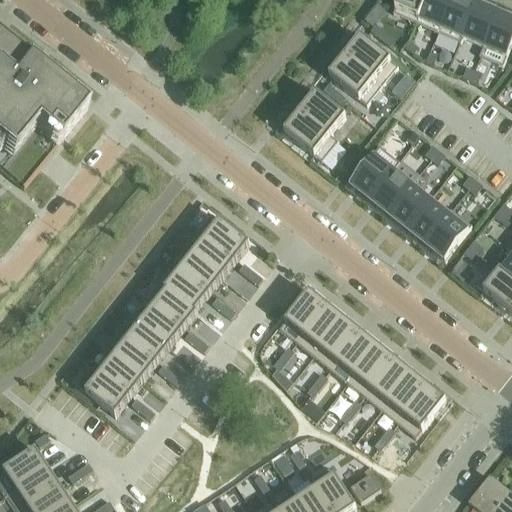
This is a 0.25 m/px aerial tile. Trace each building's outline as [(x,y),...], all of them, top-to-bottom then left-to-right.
[(401,0),(394,19),(417,29),(429,0),(401,0)] [(429,0),(417,29),(424,32),(439,38),(455,0),(429,0)] [(459,0),(455,0),(439,38),(461,48),(462,48),(464,44),(463,44),(478,8),(459,0)] [(478,8),(463,44),(464,44),(484,53),(485,53),(500,18),(478,8)] [(484,53),(480,61),(481,62),(504,72),(511,53),(511,22),(500,18),(485,53),(484,53)] [(375,31),(369,37),(379,44),(384,38),(375,31)] [(384,38),(379,44),(388,52),(393,46),(384,38)] [(361,42),(345,62),(383,92),(399,72),(361,42)] [(408,46),(403,53),(413,60),(418,54),(408,46)] [(85,118),(44,85),(44,84),(40,89),(25,77),(29,72),(0,48),(0,171),(23,190),(22,192),(23,193),(85,118)] [(430,57),(425,68),(432,72),(437,60),(430,57)] [(345,62),(330,81),(367,112),(383,92),(345,62)] [(466,73),(461,84),(469,87),(474,76),(466,73)] [(474,76),(469,87),(476,90),(481,79),(474,76)] [(328,91),(323,97),(333,105),(338,98),(328,91)] [(338,98),(333,105),(342,112),(347,106),(338,98)] [(316,99),(301,118),(331,142),(332,141),(346,123),(316,99)] [(301,118),(285,138),(323,168),(338,148),(339,147),(332,141),(331,142),(301,118)] [(414,137),(406,146),(412,151),(420,142),(414,137)] [(380,152),(350,190),(370,205),(394,175),(395,176),(401,168),(400,168),(380,152)] [(432,152),(425,161),(431,166),(439,156),(432,152)] [(439,156),(431,166),(437,171),(445,161),(439,156)] [(350,159),(343,169),(349,174),(357,164),(350,159)] [(394,175),(370,205),(388,220),(412,190),(395,176),(394,175)] [(470,181),(463,191),(469,196),(476,186),(470,181)] [(476,186),(469,196),(475,201),(483,191),(476,186)] [(412,190),(388,220),(407,235),(431,205),(412,190)] [(431,205),(407,235),(426,250),(450,220),(449,219),(431,205)] [(511,215),(504,209),(499,215),(508,223),(511,218),(511,215)] [(450,220),(426,250),(445,266),(473,232),(453,216),(452,215),(449,219),(450,220)] [(499,215),(494,222),(503,229),(508,223),(499,215)] [(198,238),(205,245),(206,244),(236,268),(250,250),(212,220),(198,238)] [(193,260),(192,261),(223,285),(236,268),(206,244),(205,245),(193,260)] [(474,247),(469,253),(479,260),(484,254),(474,247)] [(469,253),(464,259),(474,267),(479,260),(469,253)] [(188,258),(175,275),(209,302),(223,285),(192,261),(193,260),(189,257),(188,258)] [(511,262),(501,276),(500,277),(511,286),(511,262)] [(245,269),(240,276),(249,283),(254,277),(245,269)] [(492,271),(477,291),(511,318),(511,286),(500,277),(501,276),(493,270),(492,271)] [(163,290),(162,292),(196,319),(197,318),(209,302),(175,275),(163,290)] [(254,277),(249,284),(259,291),(261,288),(264,284),(254,277)] [(160,290),(146,307),(184,337),(198,320),(199,319),(197,318),(196,319),(162,292),(163,290),(161,289),(160,290)] [(310,297),(280,335),(297,349),(327,311),(310,297)] [(218,303),(213,309),(222,317),(227,311),(218,303)] [(146,307),(133,324),(171,354),(184,337),(146,307)] [(227,311),(222,317),(232,325),(234,321),(237,318),(227,311)] [(327,311),(297,349),(314,362),(344,324),(327,311)] [(133,324),(119,341),(157,371),(171,354),(133,324)] [(344,324),(314,362),(330,375),(361,338),(344,324)] [(191,337),(186,343),(195,351),(200,344),(191,337)] [(361,338),(330,375),(347,389),(377,351),(361,338)] [(119,341),(107,357),(114,363),(114,364),(144,388),(157,371),(119,341)] [(200,345),(195,351),(205,358),(207,355),(210,352),(200,345)] [(377,351),(347,389),(364,402),(394,365),(377,351)] [(289,352),(281,362),(288,367),(295,358),(292,355),(289,352)] [(281,362),(274,371),(277,374),(280,377),(288,367),(281,362)] [(114,364),(100,380),(130,405),(144,388),(114,364)] [(394,365),(364,402),(381,416),(411,378),(394,365)] [(164,371),(159,377),(168,384),(173,378),(164,371)] [(91,373),(77,390),(117,422),(130,405),(100,380),(91,373)] [(173,378),(168,385),(178,392),(180,389),(183,386),(173,378)] [(411,378),(381,416),(398,429),(428,391),(411,378)] [(322,379),(315,389),(321,394),(329,384),(326,382),(322,379)] [(315,389),(307,398),(311,401),(314,403),(321,394),(315,389)] [(428,391),(398,429),(417,444),(447,406),(428,391)] [(137,404),(132,411),(141,418),(146,412),(137,404)] [(356,406),(349,415),(355,421),(363,411),(359,409),(356,406)] [(147,412),(142,419),(151,426),(154,423),(156,419),(147,412)] [(349,415),(341,425),(344,427),(347,430),(355,421),(349,415)] [(390,433),(382,443),(389,448),(396,438),(390,433)] [(47,439),(37,445),(41,452),(51,446),(47,439)] [(382,443),(375,452),(381,457),(389,448),(382,443)] [(37,455),(0,479),(0,486),(9,501),(49,474),(37,455)] [(294,459),(290,461),(297,471),(304,467),(297,457),(294,459)] [(304,467),(297,471),(304,481),(311,477),(304,467)] [(89,469),(79,475),(84,482),(94,476),(92,472),(89,469)] [(330,473),(312,486),(328,511),(355,511),(342,491),(336,481),(330,473)] [(49,474),(9,501),(16,511),(31,511),(61,492),(49,474)] [(79,475),(69,482),(71,486),(74,489),(84,482),(79,475)] [(262,480),(255,485),(261,495),(268,490),(262,480)] [(384,496),(373,480),(353,493),(364,509),(384,496)] [(473,511),(499,511),(511,498),(491,483),(470,509),(473,511)] [(309,484),(293,495),(294,497),(293,498),(302,511),(328,511),(312,486),(311,487),(309,484)] [(268,490),(261,495),(268,505),(271,503),(275,500),(268,490)] [(61,492),(31,511),(70,511),(73,510),(61,492)] [(276,509),(275,510),(275,511),(302,511),(293,498),(276,509)] [(511,511),(511,499),(511,498),(499,511),(511,511)]
